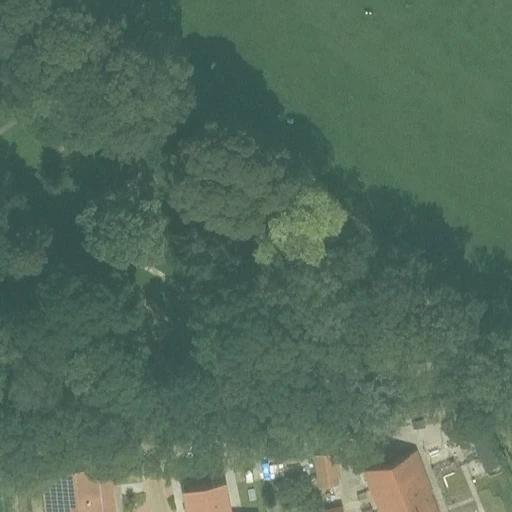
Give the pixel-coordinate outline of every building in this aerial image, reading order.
[(484,425),(470,430),(485,469),(499,464),(484,425)] [(319,488),(339,485),(334,451),(314,455),(317,475),(319,488)] [(364,471),(379,511),(437,511),(431,495),(432,494),(415,451),(364,471)] [(53,471),(43,473),(47,511),(111,511),(110,496),(106,496),(105,487),(109,487),(106,465),(75,469),(74,466),(53,468),(53,471)] [(184,487),(188,511),(227,511),(220,476),(211,478),(211,481),(184,487)]
